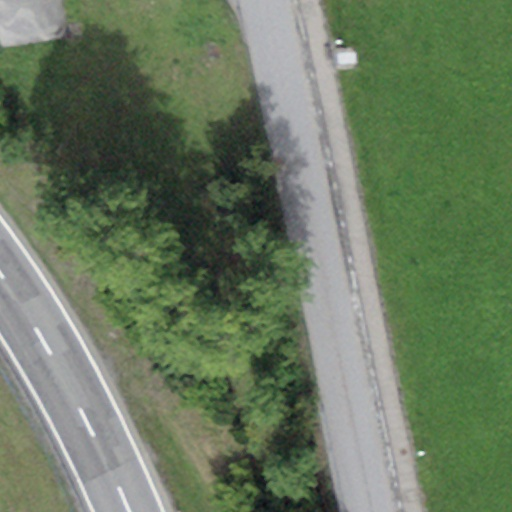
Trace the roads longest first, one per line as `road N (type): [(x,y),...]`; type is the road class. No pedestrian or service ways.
road 1 (residential): [(374,511),(265,0)]
road 2 (secondary): [(0,277),(52,360),(127,511)]
